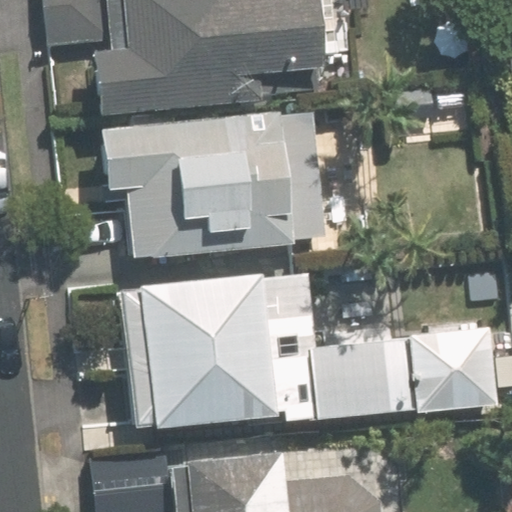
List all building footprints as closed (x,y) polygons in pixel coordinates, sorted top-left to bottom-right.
[(43,0),(47,44),(95,40),(101,109),(264,94),(262,69),(324,64),(320,20),(334,19),(332,0),(43,0)] [(131,258),(295,242),(293,229),(321,226),(309,116),(282,118),(281,108),(105,126),(111,186),(124,185),(131,258)] [(306,264),(141,280),(157,434),(410,409),(403,336),(314,345),(306,264)] [(416,412),(498,403),(490,327),(408,335),(416,412)] [(380,511),(378,498),(346,471),(286,477),(283,451),(175,462),(180,511),(380,511)] [(92,511),(166,511),(161,454),(87,461),(92,511)]
